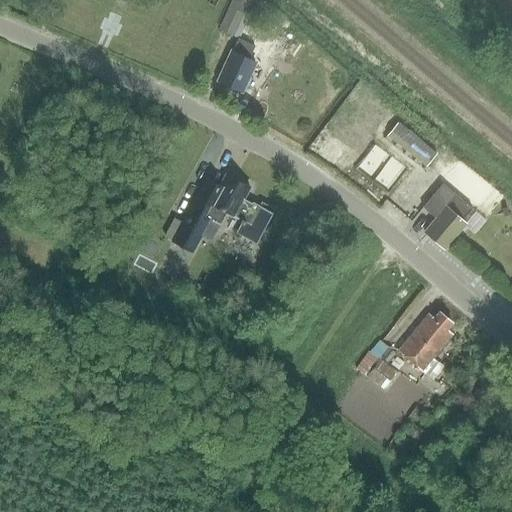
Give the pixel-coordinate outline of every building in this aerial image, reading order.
[(258,0),(244,0),(229,35),(240,40),(258,0)] [(218,82),(242,93),(256,63),(250,60),(256,48),(240,40),(234,52),(232,52),(218,82)] [(431,163),(441,149),(400,121),(391,135),(431,163)] [(250,187),(227,175),(220,187),(205,179),(172,242),(192,252),(210,220),(222,226),(229,214),(242,221),(236,233),(256,244),(266,225),(268,226),(276,212),(261,204),(260,206),(251,201),(250,203),(244,199),(250,187)] [(445,251),(468,225),(463,221),(472,210),(442,184),(423,207),(436,219),(424,233),(445,251)] [(448,330),(453,324),(439,312),(434,319),(429,314),(397,351),(421,372),(432,358),(453,335),(448,330)] [(396,357),(391,365),(398,370),(404,363),(396,357)] [(432,358),(421,372),(427,376),(422,382),(427,386),(443,367),(432,358)]
